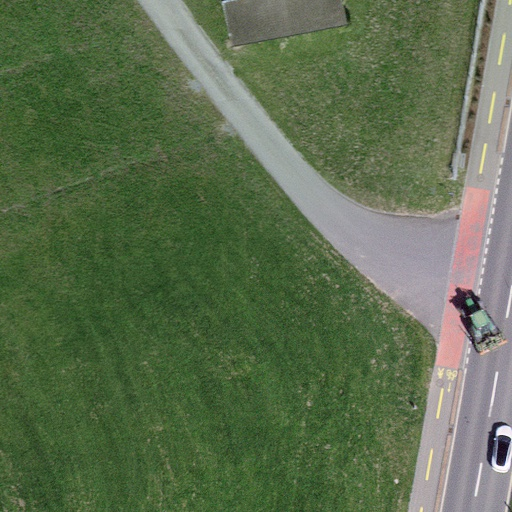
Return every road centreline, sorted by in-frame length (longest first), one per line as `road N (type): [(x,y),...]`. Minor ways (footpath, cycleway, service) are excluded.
road 1 (residential): [(511,294),(431,280),(365,247),(320,209),(158,0)]
road 2 (secondary): [(473,511),(511,294)]
